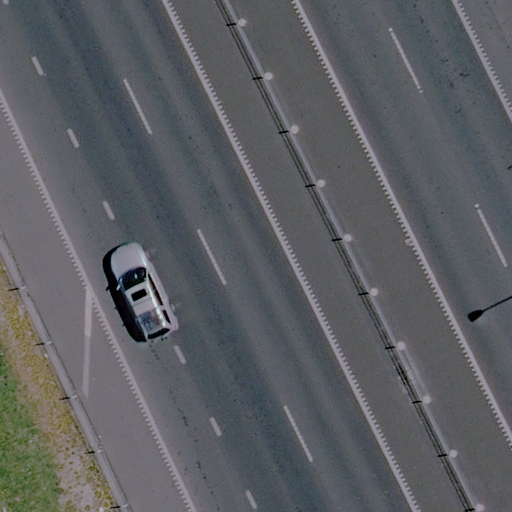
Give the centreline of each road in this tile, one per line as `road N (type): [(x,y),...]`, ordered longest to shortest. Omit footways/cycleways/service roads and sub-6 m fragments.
road 1 (motorway): [(336,511),(89,0)]
road 2 (motorway): [(392,0),(511,249)]
